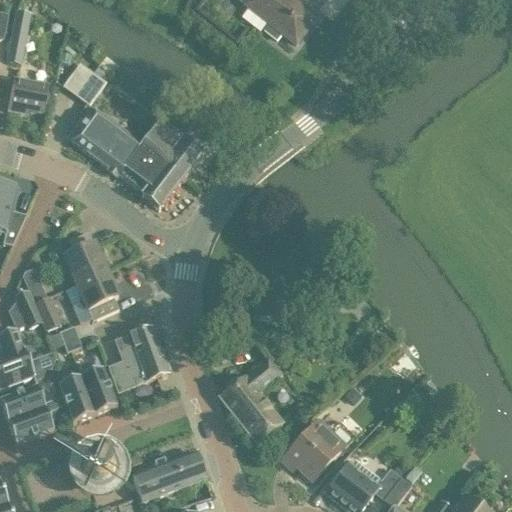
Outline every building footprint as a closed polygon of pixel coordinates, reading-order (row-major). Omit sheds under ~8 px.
[(316,21),(295,4),(298,0),(250,0),(244,9),(268,28),(263,34),(276,44),(281,38),(295,48),(316,21)] [(22,67),(31,19),(18,17),(10,64),(22,67)] [(75,65),(61,90),(90,107),(105,83),(75,65)] [(22,112),(44,116),(49,90),(16,84),(10,114),(21,117),(22,112)] [(142,151),(93,115),(71,145),(119,181),(120,180),(160,213),(183,184),(142,151)] [(159,130),(142,151),(183,184),(204,158),(181,140),(177,145),(159,130)] [(0,185),(0,235),(6,237),(3,247),(12,249),(26,219),(10,215),(15,193),(6,191),(7,187),(0,185)] [(76,252),(78,256),(93,249),(91,245),(87,237),(72,244),(76,252)] [(93,249),(78,256),(65,262),(77,288),(95,280),(106,275),(95,249),(93,249)] [(118,301),(106,275),(95,280),(77,288),(89,314),(94,325),(119,313),(114,303),(118,301)] [(30,295),(35,307),(47,302),(42,289),(30,295)] [(27,297),(14,302),(28,333),(41,327),(27,297)] [(47,302),(35,307),(41,319),(47,334),(62,328),(50,300),(47,302)] [(59,336),(63,347),(78,341),(74,331),(59,336)] [(111,371),(120,396),(170,378),(153,331),(116,345),(124,366),(111,371)] [(0,350),(3,360),(0,360),(0,393),(33,381),(34,384),(62,373),(55,356),(29,366),(24,352),(22,352),(15,334),(0,339),(0,350)] [(78,341),(63,347),(67,357),(82,351),(78,341)] [(266,355),(274,353),(281,351),(280,344),(264,348),(266,355)] [(283,429),(259,398),(283,379),(269,362),(253,375),(254,376),(246,382),(245,381),(219,401),(257,449),(283,429)] [(103,372),(80,381),(95,419),(117,410),(103,372)] [(370,372),(342,397),(353,410),(381,385),(370,372)] [(62,401),(66,410),(72,427),(95,419),(80,381),(58,389),(62,401)] [(0,403),(0,406),(7,426),(45,412),(44,408),(37,390),(0,403)] [(53,404),(57,413),(66,410),(62,401),(53,404)] [(45,412),(47,417),(57,413),(53,404),(44,408),(45,412)] [(45,412),(7,426),(15,448),(54,434),(47,417),(45,412)] [(345,451),(319,426),(283,464),(293,474),(297,470),(313,485),(345,451)] [(118,480),(119,474),(117,468),(114,464),(109,460),(104,458),(98,458),(93,459),(88,462),(84,467),(82,472),(82,478),(83,484),(86,488),(91,492),(96,494),(102,494),(108,493),(113,490),(116,485),(118,480)] [(145,511),(143,507),(206,484),(197,458),(134,480),(141,501),(111,511),(145,511)] [(395,491),(402,483),(390,473),(381,485),(354,463),(350,469),(327,498),(345,511),(363,511),(375,497),(385,504),(395,491)] [(412,491),(402,483),(395,491),(385,504),(394,511),(397,511),(396,511),(412,491)] [(0,511),(9,508),(0,484),(0,511)] [(491,511),(495,508),(482,498),(475,508),(465,500),(455,511),(491,511)]
